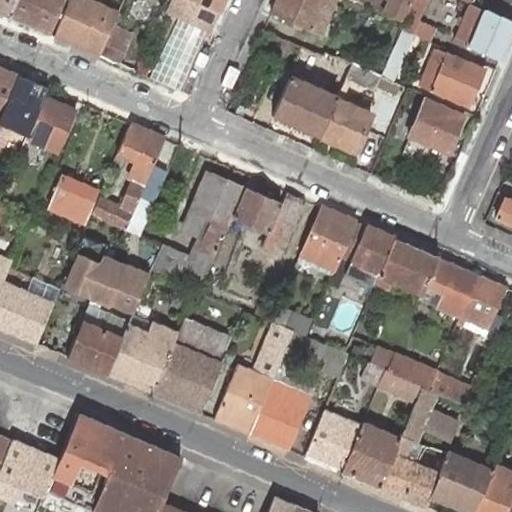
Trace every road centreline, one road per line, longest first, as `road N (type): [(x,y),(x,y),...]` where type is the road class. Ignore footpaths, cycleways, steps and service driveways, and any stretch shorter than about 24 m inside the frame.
road 1 (residential): [(0,353),(379,511)]
road 2 (residential): [(451,233),(198,123)]
road 3 (residential): [(198,123),(0,38)]
road 4 (residential): [(511,93),(451,233)]
road 5 (residential): [(198,123),(253,0)]
